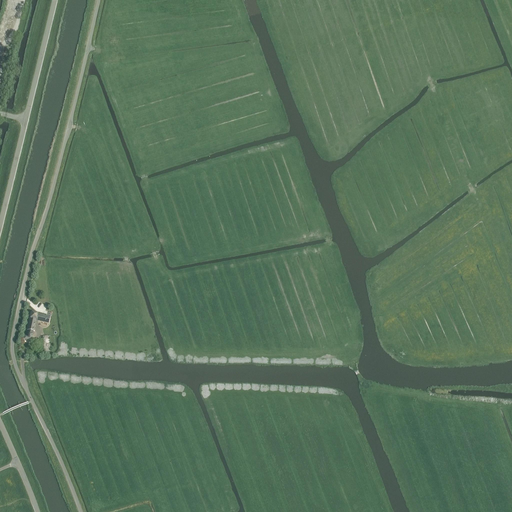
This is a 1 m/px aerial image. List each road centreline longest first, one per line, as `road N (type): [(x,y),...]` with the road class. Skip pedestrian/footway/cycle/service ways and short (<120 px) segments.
road 1 (unclassified): [(80,511),(15,368),(12,343),(99,0)]
road 2 (track): [(365,386),(350,358),(333,351),(179,350),(148,279),(153,248),(80,128),(68,126)]
road 3 (tertiary): [(0,226),(55,0)]
